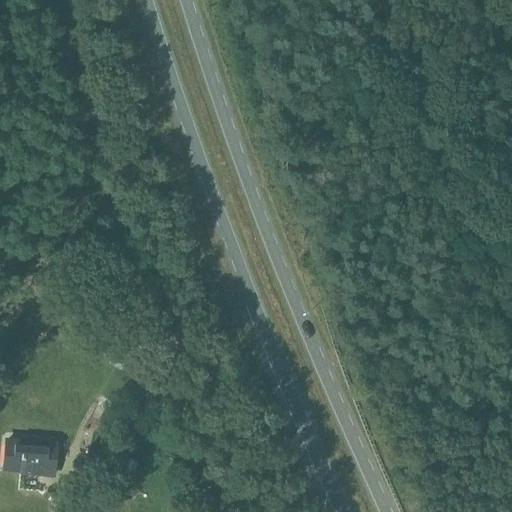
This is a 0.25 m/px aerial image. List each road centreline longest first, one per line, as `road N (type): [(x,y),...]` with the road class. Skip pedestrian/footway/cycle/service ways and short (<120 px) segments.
road 1 (primary): [(388,511),(255,196),(191,0)]
road 2 (primary): [(149,0),(242,271),(343,511)]
